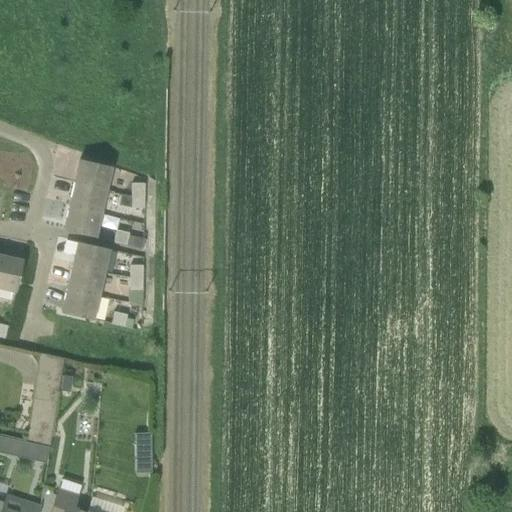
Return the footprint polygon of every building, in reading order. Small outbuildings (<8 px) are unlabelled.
[(74,183),(106,191),(111,167),(79,159),(74,183)] [(74,183),(69,206),(100,214),(106,191),(74,183)] [(144,197),(144,184),(131,183),(131,197),(144,197)] [(144,197),(131,197),(131,208),(144,208),(144,197)] [(69,206),(63,230),(95,238),(100,214),(69,206)] [(126,244),(129,232),(116,230),(114,242),(126,244)] [(128,235),(126,244),(126,245),(142,248),(144,238),(128,235)] [(110,249),(77,241),(72,266),(104,273),(110,249)] [(0,288),(15,292),(23,260),(0,255),(0,288)] [(130,278),(142,277),(142,265),(130,265),(130,278)] [(72,266),(66,289),(99,296),(104,273),(72,266)] [(142,290),(142,277),(130,278),(129,290),(142,290)] [(93,320),(99,296),(66,289),(61,313),(93,320)] [(114,312),(111,324),(124,326),(126,314),(114,312)] [(63,358),(39,353),(39,354),(38,365),(61,369),(63,358)] [(69,394),(71,377),(62,376),(60,392),(69,394)] [(49,447),(58,391),(36,387),(35,399),(36,399),(34,413),(30,412),(25,442),(49,447)] [(49,447),(25,442),(22,441),(19,457),(46,462),(49,447)] [(152,478),(152,460),(135,460),(135,478),(152,478)] [(86,511),(67,506),(71,494),(58,490),(51,511),(86,511)] [(38,511),(40,507),(22,502),(7,497),(6,500),(0,498),(0,511),(38,511)]
